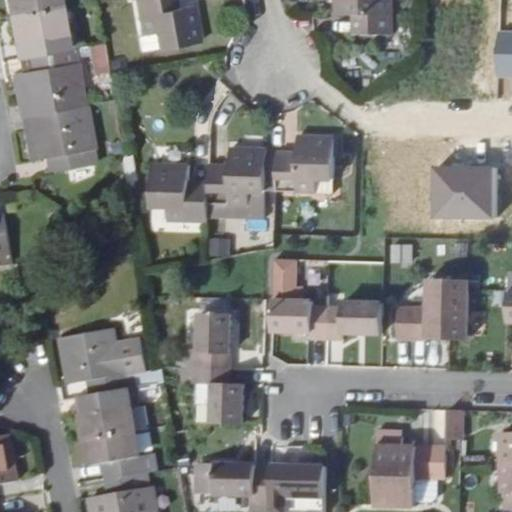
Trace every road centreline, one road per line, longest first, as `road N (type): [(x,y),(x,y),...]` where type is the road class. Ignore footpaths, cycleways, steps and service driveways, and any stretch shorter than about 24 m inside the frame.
road 1 (residential): [(290,382),(511,385)]
road 2 (residential): [(340,126),(272,74),(259,0)]
